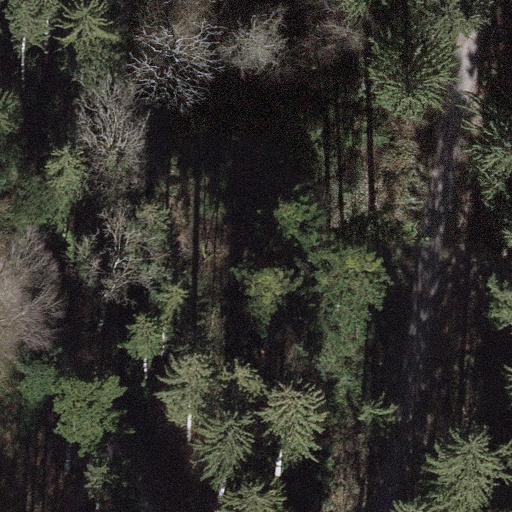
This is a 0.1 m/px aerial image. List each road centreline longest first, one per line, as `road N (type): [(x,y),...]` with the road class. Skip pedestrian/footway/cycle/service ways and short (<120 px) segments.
road 1 (track): [(376,511),(397,454),(479,0)]
road 2 (track): [(0,277),(108,429),(154,511)]
